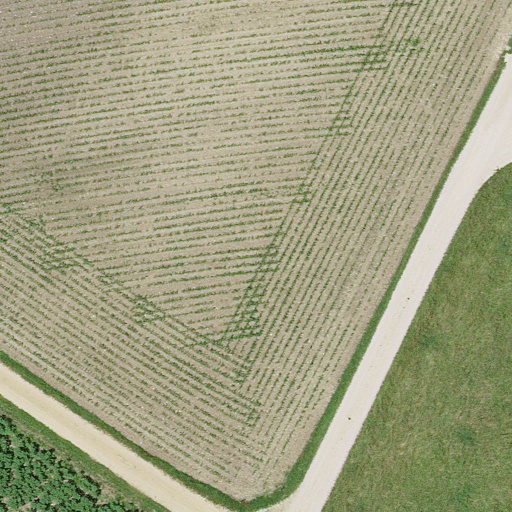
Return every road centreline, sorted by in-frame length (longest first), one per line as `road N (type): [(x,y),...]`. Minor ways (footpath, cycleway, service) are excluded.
road 1 (track): [(511,99),(295,511)]
road 2 (track): [(215,511),(0,368)]
